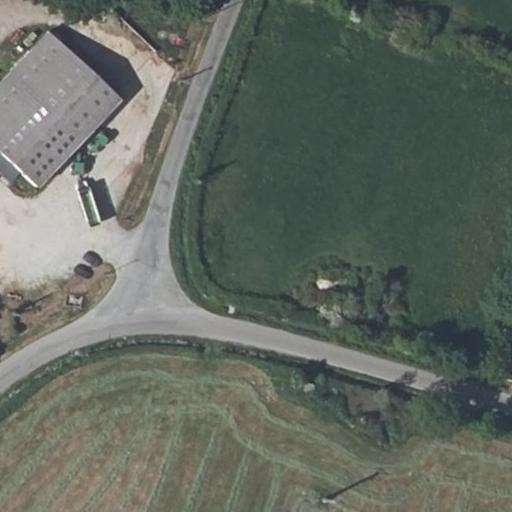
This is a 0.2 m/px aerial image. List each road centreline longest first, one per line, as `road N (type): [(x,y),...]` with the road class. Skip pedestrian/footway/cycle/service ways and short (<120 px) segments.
road 1 (unclassified): [(151,317),(213,324),(511,404)]
road 2 (unclassified): [(151,317),(161,228),(260,0)]
road 3 (unclassified): [(0,377),(37,353),(151,317)]
